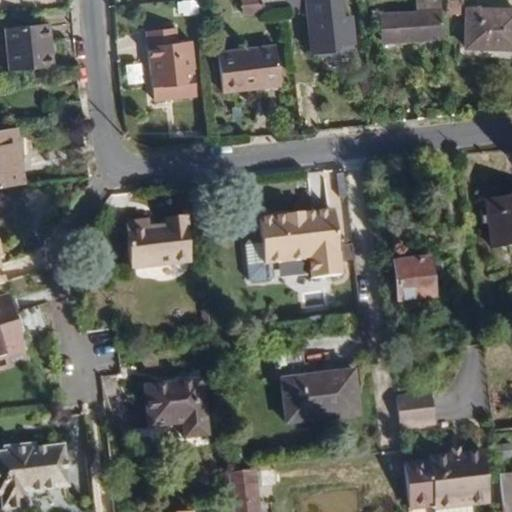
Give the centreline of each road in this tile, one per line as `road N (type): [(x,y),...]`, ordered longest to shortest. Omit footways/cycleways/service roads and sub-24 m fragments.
road 1 (residential): [(511,127),(109,171)]
road 2 (residential): [(95,0),(109,171)]
